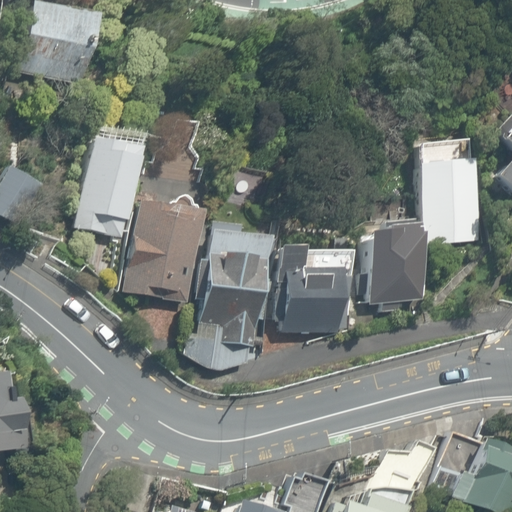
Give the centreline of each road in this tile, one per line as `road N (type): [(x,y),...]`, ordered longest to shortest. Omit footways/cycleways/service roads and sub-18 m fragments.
road 1 (secondary): [(129,397),(173,429),(217,441),(511,376)]
road 2 (secondary): [(0,286),(129,397)]
road 3 (residential): [(71,511),(81,471),(129,397)]
